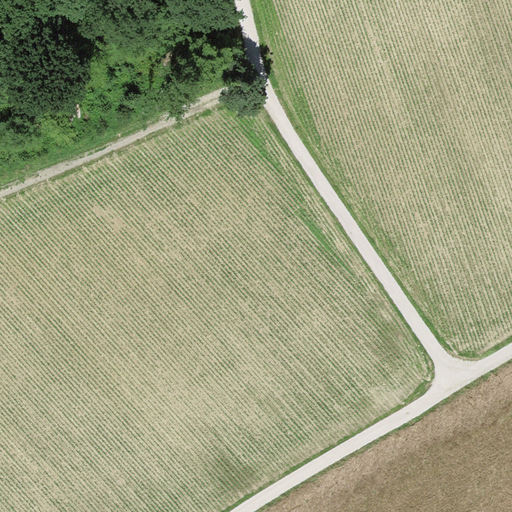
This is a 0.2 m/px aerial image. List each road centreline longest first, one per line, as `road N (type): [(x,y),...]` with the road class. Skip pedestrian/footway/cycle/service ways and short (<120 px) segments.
road 1 (track): [(240,0),(255,77),(456,381),(247,511)]
road 2 (track): [(0,190),(255,77)]
